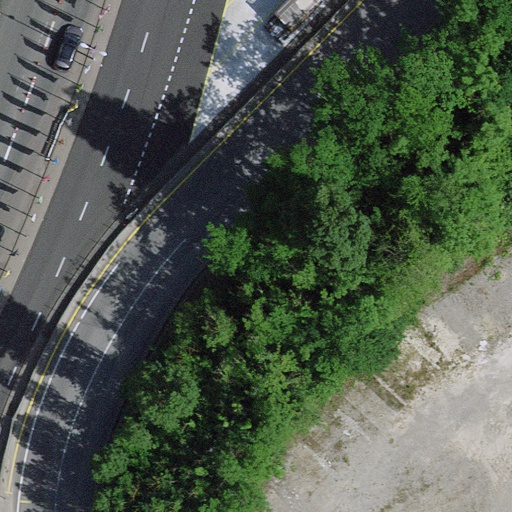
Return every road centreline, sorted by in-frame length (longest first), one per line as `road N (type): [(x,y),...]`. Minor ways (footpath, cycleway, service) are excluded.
road 1 (unclassified): [(411,0),(196,217),(131,305),(87,390),(64,454),(56,511)]
road 2 (motorway): [(0,145),(60,0)]
